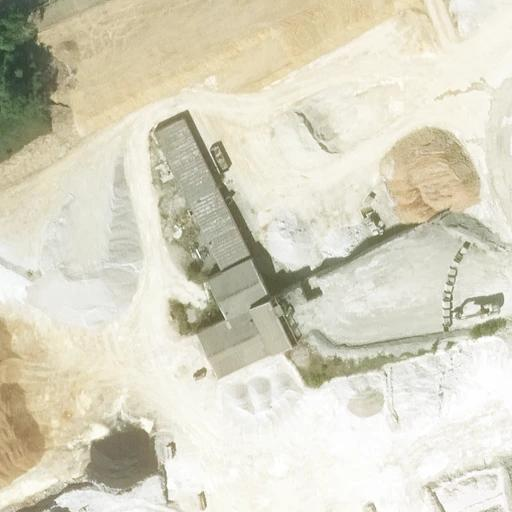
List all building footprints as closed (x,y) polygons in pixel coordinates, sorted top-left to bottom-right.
[(244,0),(245,24),(277,24),(276,0),(244,0)] [(357,17),(293,31),(310,106),(333,113),(334,118),(347,139),(364,144),(354,150),(357,163),(360,163),(375,167),(380,151),(383,149),(381,138),(382,139),(402,134),(398,117),(400,109),(397,103),(395,94),(386,79),(378,76),(360,86),(348,65),(339,62),(342,54),(355,46),(352,33),(357,17)] [(194,112),(160,126),(222,269),(215,273),(232,314),(205,325),(225,372),(308,336),(288,290),(273,296),(194,112)] [(319,297),(340,287),(321,246),(299,257),(319,297)] [(0,340),(41,319),(29,295),(23,299),(13,281),(0,288),(0,340)]
